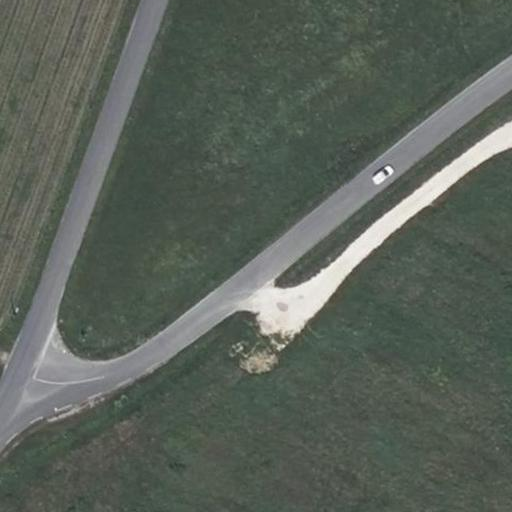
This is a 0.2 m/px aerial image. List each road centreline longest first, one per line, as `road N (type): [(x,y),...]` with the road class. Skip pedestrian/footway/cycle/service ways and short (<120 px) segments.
road 1 (tertiary): [(8,389),(52,394),(109,384),(511,70)]
road 2 (tertiary): [(153,0),(8,389)]
